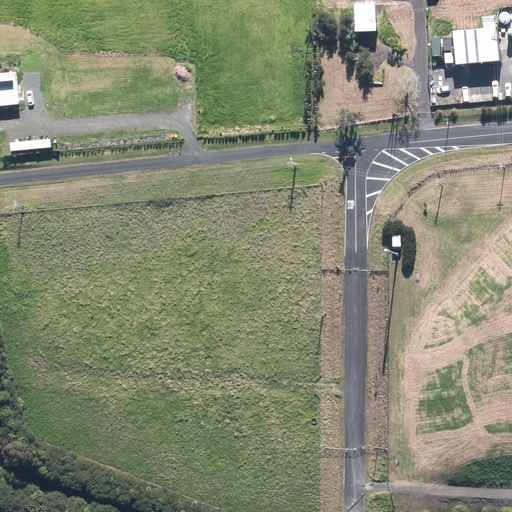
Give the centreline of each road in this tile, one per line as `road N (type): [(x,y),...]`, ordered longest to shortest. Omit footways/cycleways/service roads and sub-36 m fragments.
road 1 (unclassified): [(511,132),(0,178)]
road 2 (track): [(354,487),(511,490)]
